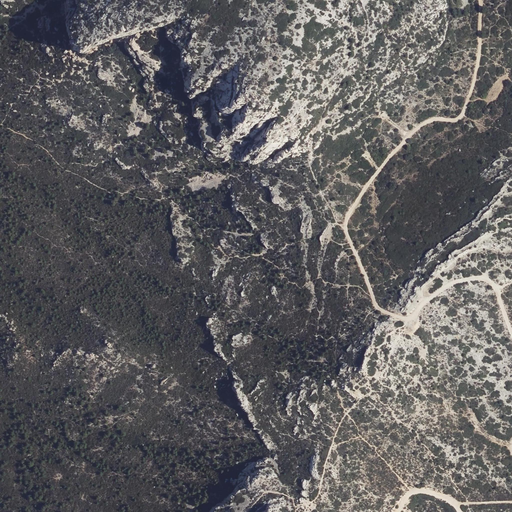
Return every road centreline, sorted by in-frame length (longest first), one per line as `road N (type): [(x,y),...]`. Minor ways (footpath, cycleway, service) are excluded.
road 1 (track): [(479,0),(480,45),(465,107),(416,132),(347,218),(376,303),(407,318)]
road 2 (track): [(422,304),(462,281),(491,280),(511,332)]
